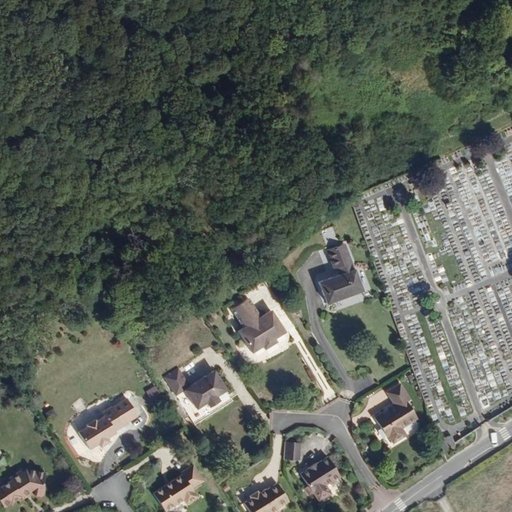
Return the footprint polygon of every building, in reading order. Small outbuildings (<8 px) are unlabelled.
[(333,226),(323,228),(326,244),(337,242),(333,226)] [(357,291),(340,244),(322,251),(329,268),(331,267),(334,275),(314,282),(321,304),(357,291)] [(280,336),(273,325),(270,328),(263,317),(256,321),(244,301),(227,312),(239,332),(234,335),(247,357),(258,350),(259,353),(271,345),(270,342),(280,336)] [(273,325),(267,314),(263,317),(270,328),(273,325)] [(212,399),(222,393),(210,375),(186,390),(174,372),(160,381),(172,399),(180,393),(192,412),(201,406),(203,409),(214,402),(212,399)] [(400,427),(414,419),(403,402),(408,399),(399,384),(384,393),(391,405),(384,409),(385,410),(372,418),(384,438),(386,437),(390,443),(405,435),(400,427)] [(144,389),(148,401),(159,398),(155,385),(144,389)] [(204,411),(216,404),(214,402),(203,409),(204,411)] [(132,420),(121,403),(108,411),(119,428),(132,420)] [(112,436),(120,429),(119,428),(108,411),(108,410),(98,416),(100,420),(92,425),(91,423),(83,428),(84,430),(74,435),(84,452),(94,447),(96,450),(105,445),(103,442),(112,436)] [(295,465),(296,446),(280,445),(279,464),(295,465)] [(336,480),(323,460),(297,478),(314,506),(327,497),(322,488),(336,480)] [(191,488),(203,481),(193,464),(180,472),(181,474),(172,480),(173,482),(163,488),(162,486),(153,492),(164,510),(165,511),(166,511),(175,507),(173,504),(183,498),(185,503),(196,496),(191,488)] [(39,490),(37,487),(40,475),(21,472),(21,474),(17,474),(5,481),(6,485),(0,488),(0,509),(16,499),(24,494),(26,496),(26,497),(35,499),(38,497),(39,490)] [(163,488),(173,482),(172,480),(162,486),(163,488)] [(285,505),(273,487),(263,494),(262,493),(256,497),(247,503),(241,507),(243,511),(274,511),(285,505)] [(247,503),(256,497),(254,494),(245,500),(247,503)]
